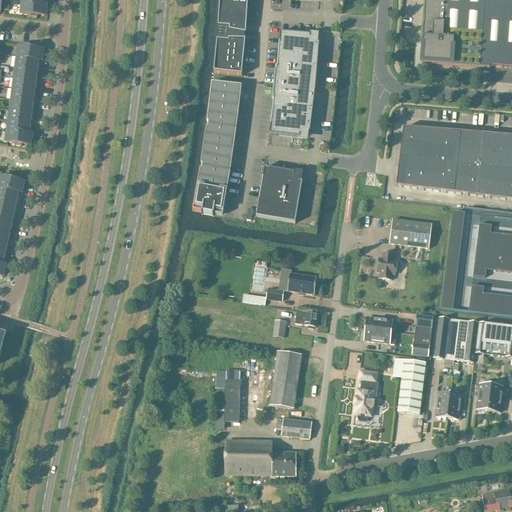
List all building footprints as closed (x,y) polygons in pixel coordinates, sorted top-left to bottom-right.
[(219,0),(218,28),(219,28),(218,41),(216,41),(213,74),(241,76),(245,40),(244,40),(244,34),(245,35),(247,0),(219,0)] [(422,51),(421,65),(489,69),(489,67),(511,68),(511,4),(484,3),(484,0),(432,0),(432,3),(425,2),(422,45),(423,45),(422,51)] [(45,16),(45,6),(22,5),(22,15),(28,16),(30,16),(30,17),(29,17),(29,18),(37,19),(37,18),(37,16),(38,16),(45,16)] [(310,36),(279,34),(276,70),(275,70),(273,85),(272,99),(273,99),(269,135),(299,139),(299,137),(307,138),(308,132),(309,133),(312,108),(314,92),(315,89),(315,85),(314,85),(316,69),(319,45),(317,44),(317,39),(310,38),(310,36)] [(18,59),(37,61),(40,62),(42,51),(34,50),(27,49),(19,48),(18,59)] [(36,66),(37,61),(18,59),(16,69),(35,71),(37,72),(38,66),(36,66)] [(35,76),(35,71),(16,69),(15,79),(36,82),(37,77),(35,76)] [(35,88),(36,82),(15,79),(13,90),(33,93),(33,88),(35,88)] [(212,84),(211,84),(210,95),(240,98),(241,87),(212,84)] [(35,93),(33,93),(13,90),(12,101),(31,103),(32,98),(34,99),(35,93)] [(240,98),(210,95),(209,105),(239,109),(240,98)] [(33,104),(31,103),(12,101),(11,112),(30,114),(30,109),(32,109),(33,104)] [(239,109),(209,105),(207,116),(237,119),(239,109)] [(32,114),(30,114),(11,112),(9,122),(28,125),(29,120),(31,120),(32,114)] [(206,124),(208,124),(207,126),(236,130),(237,119),(207,116),(206,124)] [(30,125),(28,125),(9,122),(8,132),(27,135),(28,131),(30,131),(30,125)] [(207,129),(206,128),(205,136),(234,141),(236,130),(207,126),(207,129)] [(413,159),(415,130),(403,129),(399,158),(413,159)] [(424,161),(426,131),(415,130),(413,159),(424,161)] [(435,162),(438,132),(426,131),(424,161),(435,162)] [(31,135),(27,135),(8,132),(7,143),(13,144),(15,144),(14,146),(21,147),(21,145),(23,145),(29,146),(31,135)] [(446,163),(449,133),(438,132),(435,162),(446,163)] [(457,164),(460,134),(449,133),(446,163),(457,164)] [(468,165),(471,135),(460,134),(457,164),(468,165)] [(479,166),(482,135),(471,135),(468,165),(479,166)] [(491,167),(493,136),(482,135),(479,166),(491,167)] [(234,141),(205,136),(203,147),(233,151),(234,141)] [(502,169),(504,137),(493,136),(491,167),(502,169)] [(511,169),(511,137),(504,137),(502,169),(511,169)] [(233,151),(203,147),(202,157),(231,162),(233,151)] [(200,165),(201,165),(201,168),(230,172),(231,162),(202,157),(200,165)] [(409,189),(413,159),(399,158),(396,187),(409,189)] [(420,190),(424,161),(413,159),(409,189),(420,190)] [(431,192),(435,162),(424,161),(420,190),(431,192)] [(442,193),(446,163),(435,162),(431,192),(442,193)] [(454,194),(457,164),(446,163),(442,193),(454,194)] [(465,196),(468,165),(457,164),(454,194),(465,196)] [(476,197),(479,166),(468,165),(465,196),(476,197)] [(487,198),(491,167),(479,166),(476,197),(487,198)] [(498,200),(502,169),(491,167),(487,198),(498,200)] [(201,170),(200,170),(198,178),(228,183),(230,172),(201,168),(201,170)] [(294,174),(264,169),(255,218),(295,224),(295,223),(294,223),(297,207),(298,208),(302,183),(300,183),(301,177),(294,176),(294,174)] [(509,201),(511,175),(511,169),(502,169),(498,200),(509,201)] [(0,179),(0,189),(17,193),(20,194),(23,183),(16,182),(15,182),(15,181),(8,180),(0,178),(0,179)] [(228,183),(198,178),(196,188),(226,193),(228,183)] [(226,193),(196,188),(195,199),(224,204),(226,193)] [(16,197),(17,193),(0,189),(0,199),(15,203),(17,203),(18,198),(16,197)] [(13,208),(15,203),(0,199),(0,210),(14,214),(15,208),(13,208)] [(201,214),(202,215),(202,214),(212,216),(213,216),(213,215),(222,217),(223,215),(222,215),(224,204),(195,199),(192,212),(201,213),(201,214)] [(13,220),(14,214),(0,210),(0,221),(10,224),(11,219),(13,220)] [(452,313),(464,216),(452,214),(440,312),(452,313)] [(12,225),(10,224),(0,221),(0,232),(8,235),(9,230),(11,230),(12,225)] [(428,250),(431,226),(392,221),(389,245),(428,250)] [(511,238),(490,236),(491,229),(479,227),(472,279),(485,281),(486,273),(511,276),(511,238)] [(9,235),(8,235),(0,232),(0,243),(5,245),(6,240),(8,241),(9,235)] [(396,262),(397,256),(382,254),(381,260),(378,260),(376,274),(379,274),(379,280),(391,281),(391,275),(397,276),(399,262),(396,262)] [(287,293),(288,293),(313,296),(313,297),(314,297),(316,279),(290,275),(289,275),(287,293)] [(468,315),(511,320),(511,300),(483,297),(484,290),(471,289),(468,315)] [(268,290),(266,301),(281,302),(283,292),(268,290)] [(315,328),(317,313),(297,310),(295,325),(307,327),(308,329),(313,330),(314,328),(315,328)] [(415,327),(416,328),(415,337),(430,338),(433,319),(417,317),(415,327)] [(392,322),(367,319),(365,331),(390,334),(392,322)] [(454,362),(459,322),(439,320),(434,360),(443,361),(443,360),(454,362)] [(285,323),(275,322),(273,338),(283,339),(285,323)] [(473,365),(478,324),(459,322),(454,362),(464,363),(473,365)] [(495,357),(498,327),(478,324),(473,365),(475,355),(484,356),(484,355),(495,357)] [(511,328),(498,327),(495,357),(505,358),(511,359),(511,328)] [(390,334),(365,331),(364,342),(394,346),(395,335),(390,334)] [(412,356),(428,358),(430,338),(415,337),(414,346),(413,346),(412,356)] [(419,415),(425,364),(394,360),(392,378),(401,379),(397,413),(419,415)] [(376,392),(377,385),(375,383),(376,374),(359,372),(358,381),(361,381),(360,391),(357,391),(356,399),(354,399),(353,407),(355,407),(354,415),(358,416),(358,420),(359,422),(364,423),(366,421),(367,417),(371,418),(371,416),(372,415),(373,410),(372,408),(374,393),(376,392)] [(488,412),(491,387),(479,386),(476,411),(488,412)] [(491,387),(488,412),(500,414),(503,389),(491,387)] [(446,420),(450,395),(438,393),(435,418),(446,420)] [(450,395),(446,420),(458,421),(462,396),(450,395)] [(295,478),(295,455),(272,454),(272,443),(225,443),(225,477),(295,478)] [(511,491),(503,493),(503,492),(493,494),(494,495),(487,496),(489,503),(483,504),(484,511),(495,511),(500,511),(499,510),(509,508),(509,509),(511,508),(511,491)]
